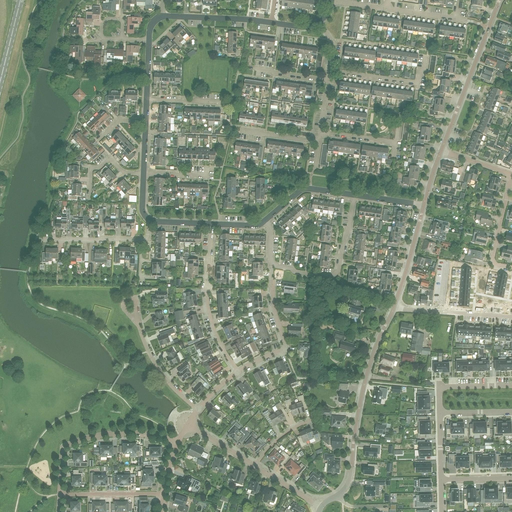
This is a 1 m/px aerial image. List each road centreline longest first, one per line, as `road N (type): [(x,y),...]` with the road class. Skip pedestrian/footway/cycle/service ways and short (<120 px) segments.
road 1 (tertiary): [(320,507),(349,479),(372,348),(393,308)]
road 2 (residential): [(60,495),(62,446),(120,432),(177,442)]
road 3 (tertiary): [(439,151),(498,0)]
road 4 (residential): [(234,372),(208,316),(209,221)]
road 5 (residential): [(356,193),(335,273),(273,265)]
road 6 (residential): [(234,372),(286,348),(273,265)]
road 7 (residential): [(36,237),(146,240),(148,219)]
road 8 (residential): [(328,70),(423,83),(427,54)]
